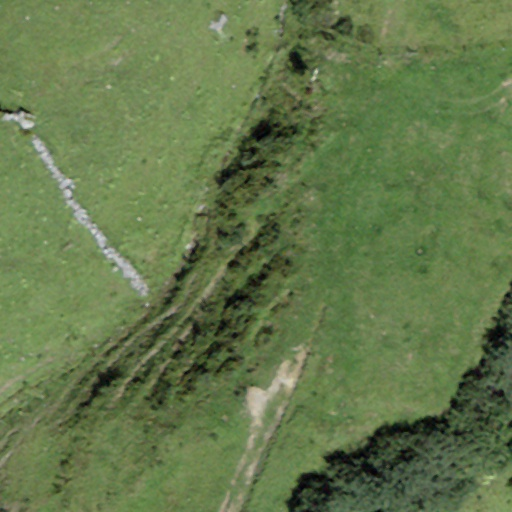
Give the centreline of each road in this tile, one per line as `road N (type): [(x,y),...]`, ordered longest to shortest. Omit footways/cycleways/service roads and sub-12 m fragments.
road 1 (track): [(227,511),(315,320),(382,136),(402,0)]
road 2 (track): [(393,55),(412,94),(477,102),(511,90)]
